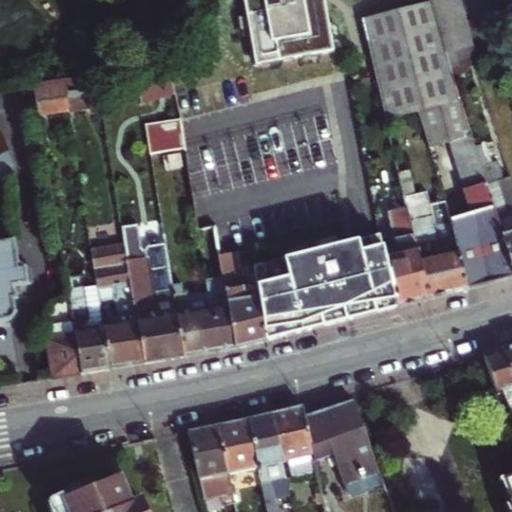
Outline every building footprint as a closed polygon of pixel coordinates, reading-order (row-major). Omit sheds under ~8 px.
[(245,0),(258,63),(336,48),(325,0),(245,0)] [(432,0),(434,4),(444,42),(448,54),(473,46),(460,0),(432,0)] [(432,154),(452,149),(471,216),(453,221),(457,232),(454,232),(471,289),(494,283),(511,277),(511,263),(482,168),(480,159),(451,65),(448,54),(444,42),(434,4),(365,22),(378,79),(388,121),(398,120),(420,115),(432,154)] [(473,46),(448,54),(451,65),(477,58),(473,46)] [(90,92),(87,75),(36,84),(38,100),(67,96),(90,92)] [(174,75),(140,85),(143,103),(177,93),(174,75)] [(100,91),(90,92),(67,96),(69,111),(102,105),(100,91)] [(67,96),(38,100),(41,115),(69,111),(67,96)] [(186,119),(151,120),(153,151),(188,149),(186,119)] [(415,305),(429,301),(402,183),(394,148),(378,152),(388,197),(400,253),(387,257),(400,309),(415,305)] [(14,179),(10,150),(6,151),(2,154),(0,155),(0,173),(2,176),(5,179),(8,179),(11,180),(14,179)] [(511,182),(510,177),(502,180),(497,163),(482,168),(511,263),(511,182)] [(431,203),(418,205),(413,181),(402,183),(429,301),(449,295),(471,289),(454,232),(448,211),(434,216),(431,203)] [(386,250),(387,257),(400,253),(388,197),(381,198),(392,248),(386,250)] [(165,359),(186,355),(176,296),(168,251),(166,240),(148,243),(144,248),(142,245),(138,221),(122,224),(125,243),(130,278),(144,362),(165,359)] [(0,322),(8,321),(9,320),(13,316),(11,301),(30,298),(28,285),(33,281),(30,268),(17,260),(14,242),(6,235),(0,235),(0,322)] [(383,314),(400,309),(387,257),(386,250),(382,235),(366,239),(254,266),(260,297),(267,341),(347,323),(383,314)] [(144,362),(130,278),(125,243),(92,249),(97,285),(98,290),(119,286),(120,295),(113,296),(114,305),(118,323),(104,325),(111,368),(127,365),(144,362)] [(177,249),(168,251),(176,296),(186,355),(202,353),(218,350),(208,289),(185,294),(183,281),(180,281),(179,276),(182,276),(177,249)] [(253,344),(267,341),(260,297),(245,299),(237,253),(221,256),(223,270),(236,347),(253,344)] [(218,287),(208,289),(218,350),(227,349),(236,347),(223,270),(215,272),(218,287)] [(91,328),(104,325),(101,307),(98,290),(97,285),(84,287),(91,328)] [(119,286),(98,290),(101,307),(114,305),(113,296),(120,295),(119,286)] [(71,301),(83,373),(97,370),(111,368),(104,325),(91,328),(84,287),(69,290),(71,301)] [(65,376),(83,373),(71,301),(56,304),(54,310),(46,329),(55,377),(65,376)] [(511,362),(505,348),(496,351),(487,354),(511,406),(511,362)] [(334,407),(308,415),(320,460),(339,455),(346,480),(370,473),(372,479),(381,476),(357,401),(334,407)] [(308,412),(307,407),(296,409),(277,413),(288,463),(295,461),(298,474),(322,470),(320,460),(308,415),(308,412)] [(288,463),(277,413),(264,416),(253,418),(263,468),(272,511),(283,511),(280,497),(295,494),(288,463)] [(232,474),(263,468),(253,418),(236,422),(220,426),(232,474)] [(232,474),(220,426),(206,429),(192,432),(201,474),(209,500),(226,495),(228,505),(239,503),(232,474)] [(142,511),(137,511),(135,511),(132,511),(120,480),(92,491),(64,502),(67,511),(142,511)] [(62,497),(63,498),(52,503),(51,505),(49,508),(49,510),(49,511),(67,511),(64,502),(92,491),(90,486),(76,488),(62,497)] [(320,494),(328,493),(326,486),(318,488),(320,494)] [(161,511),(158,503),(151,506),(153,511),(161,511)]
